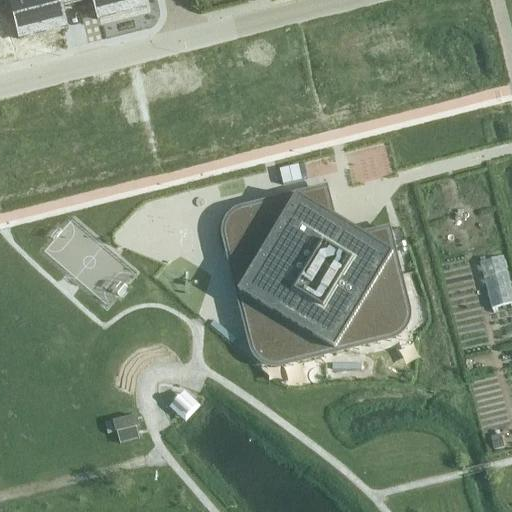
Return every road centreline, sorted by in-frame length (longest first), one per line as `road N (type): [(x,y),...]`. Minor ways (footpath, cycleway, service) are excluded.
road 1 (residential): [(0,85),(180,39)]
road 2 (residential): [(180,39),(337,0)]
